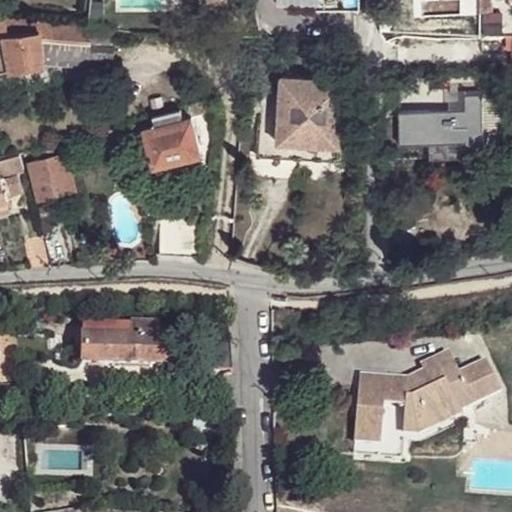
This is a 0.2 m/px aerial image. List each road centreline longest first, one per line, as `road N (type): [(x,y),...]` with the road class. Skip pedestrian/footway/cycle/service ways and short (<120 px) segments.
road 1 (unclassified): [(251,278),(381,282),(511,263)]
road 2 (unclassified): [(0,277),(170,268),(251,278)]
road 3 (unclassified): [(251,278),(254,511)]
